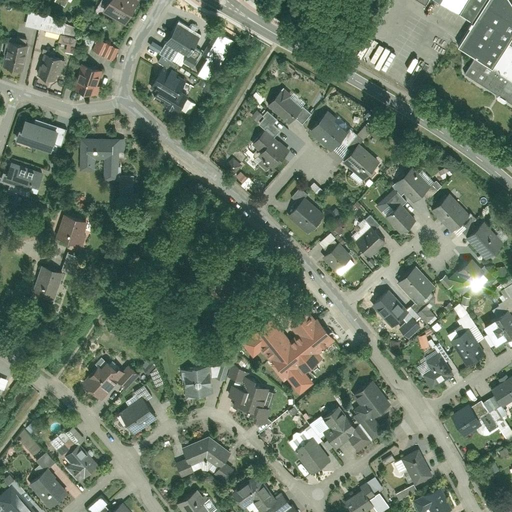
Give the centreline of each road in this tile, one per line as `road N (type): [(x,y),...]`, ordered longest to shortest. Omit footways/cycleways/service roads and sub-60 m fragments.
road 1 (secondary): [(218,0),(379,93),(511,185)]
road 2 (residential): [(123,459),(199,409),(216,410),(248,427),(308,502)]
road 3 (residential): [(257,216),(124,102)]
road 4 (residential): [(123,459),(75,403),(0,352)]
road 5 (residential): [(308,502),(426,414)]
road 6 (residential): [(426,414),(346,307)]
road 7 (residential): [(346,307),(257,216)]
road 8 (residential): [(346,307),(422,243),(441,253)]
